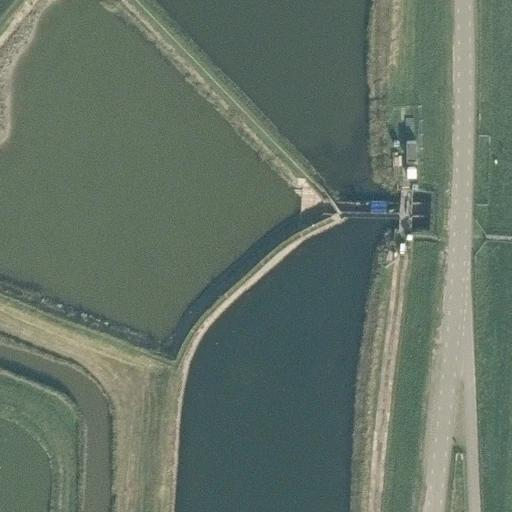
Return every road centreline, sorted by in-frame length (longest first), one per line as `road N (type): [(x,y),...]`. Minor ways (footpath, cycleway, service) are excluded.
road 1 (tertiary): [(433,511),(457,289),(463,0)]
road 2 (track): [(374,511),(406,236)]
